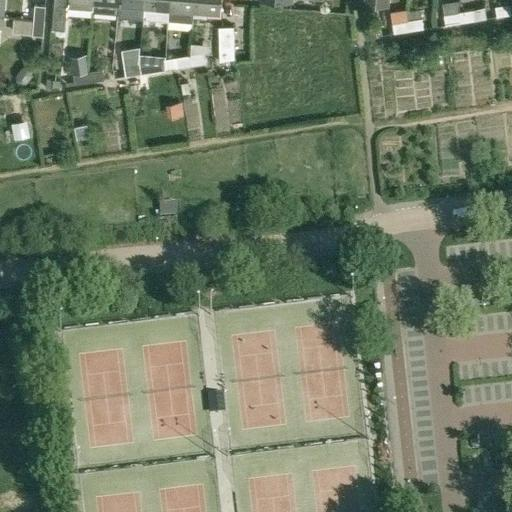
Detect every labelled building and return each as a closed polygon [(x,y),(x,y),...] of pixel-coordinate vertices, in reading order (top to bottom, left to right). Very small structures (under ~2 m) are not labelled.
[(67,8),(92,10),(92,0),(53,0),(53,2),(67,4),(67,8)] [(92,0),(92,10),(117,13),(118,0),(92,0)] [(141,15),(142,15),(143,0),(118,0),(142,2),(141,15)] [(143,0),(142,15),(155,16),(168,18),(169,0),(143,0)] [(191,20),(191,14),(193,15),(194,0),(169,0),(168,18),(191,20)] [(219,0),(194,0),(193,15),(205,16),(206,7),(219,8),(219,0)] [(65,28),(67,8),(67,4),(53,2),(51,27),(65,28)] [(511,12),(510,2),(495,4),(497,15),(511,12)] [(34,3),(33,18),(44,19),(45,4),(34,3)] [(473,8),(458,10),(460,20),(475,18),(473,8)] [(446,23),(460,20),(458,10),(444,13),(446,23)] [(423,16),(407,18),(408,29),(424,26),(423,16)] [(12,31),(32,33),(33,19),(14,17),(12,31)] [(43,34),(44,19),(33,18),(32,33),(43,34)] [(394,31),(408,29),(407,18),(392,21),(394,31)] [(234,56),(232,25),(218,26),(219,59),(234,56)] [(205,51),(190,54),(191,63),(207,61),(205,51)] [(177,66),(191,63),(190,54),(175,56),(177,66)] [(153,58),(139,61),(140,71),(155,69),(153,58)] [(126,74),(140,71),(139,61),(124,63),(126,74)] [(87,69),(89,80),(104,77),(103,66),(87,69)] [(75,82),(89,80),(87,69),(73,71),(75,82)] [(351,104),(363,103),(362,80),(350,80),(351,104)] [(31,118),(20,121),(23,136),(35,134),(31,118)] [(2,321),(5,375),(22,374),(19,321),(2,321)] [(25,415),(0,416),(0,447),(27,446),(25,415)]
